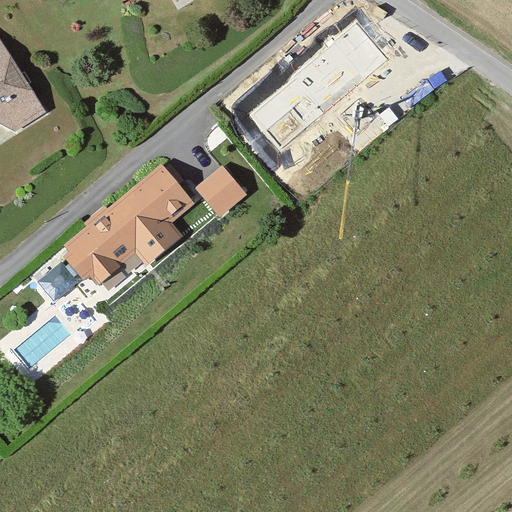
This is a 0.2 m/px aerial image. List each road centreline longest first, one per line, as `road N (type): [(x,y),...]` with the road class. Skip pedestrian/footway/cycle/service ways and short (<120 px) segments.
road 1 (residential): [(0,277),(324,0)]
road 2 (residential): [(389,0),(511,81)]
